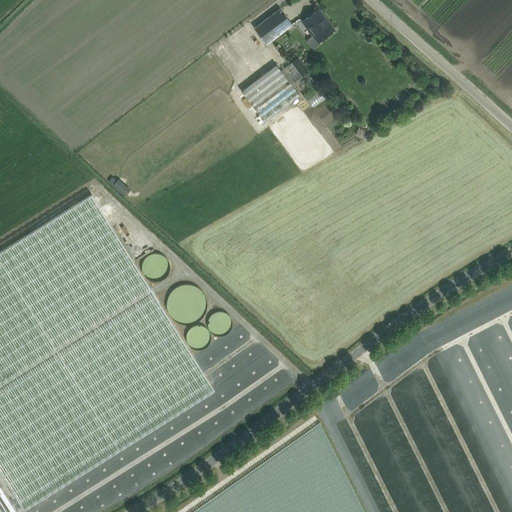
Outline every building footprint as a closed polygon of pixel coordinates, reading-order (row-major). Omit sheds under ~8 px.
[(280,8),(272,14),(255,28),(267,44),(292,24),(280,8)] [(319,41),(324,37),(332,31),(323,18),(325,17),(319,9),(311,15),(301,22),(311,36),(308,39),(307,42),(311,47),(315,48),(320,43),(319,41)] [(242,90),(241,90),(264,122),(300,95),(292,85),(303,77),(309,72),(308,72),(303,65),(302,66),(296,58),(293,60),(280,70),(276,64),(242,90)] [(95,155),(108,149),(104,138),(90,144),(95,155)] [(0,511),(19,511),(214,389),(91,194),(0,250),(0,511)]
